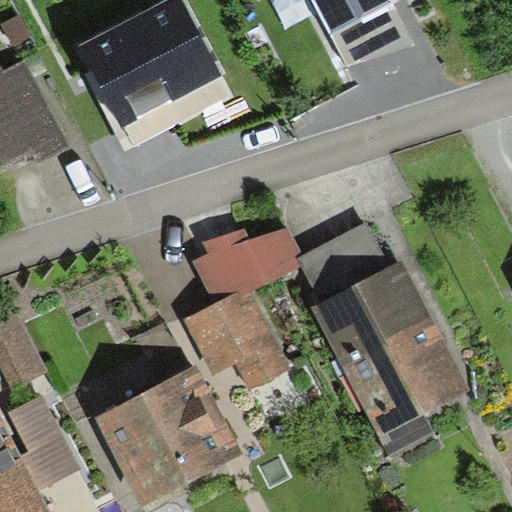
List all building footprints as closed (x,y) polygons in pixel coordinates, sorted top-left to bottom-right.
[(411,34),(392,0),(309,0),(347,69),(411,34)] [(179,7),(84,57),(125,132),(220,82),(179,7)] [(0,161),(34,143),(42,157),(72,141),(29,63),(7,76),(0,63),(0,161)] [(190,263),(205,299),(289,265),(274,229),(190,263)] [(398,271),(326,311),(399,441),(470,401),(398,271)] [(239,389),(281,367),(245,298),(203,319),(239,389)] [(0,314),(0,368),(10,390),(48,372),(16,307),(0,314)] [(192,370),(99,420),(147,509),(240,458),(192,370)] [(19,456),(37,491),(79,469),(43,400),(12,416),(30,450),(19,456)] [(0,511),(48,511),(37,491),(19,456),(0,420),(0,511)]
